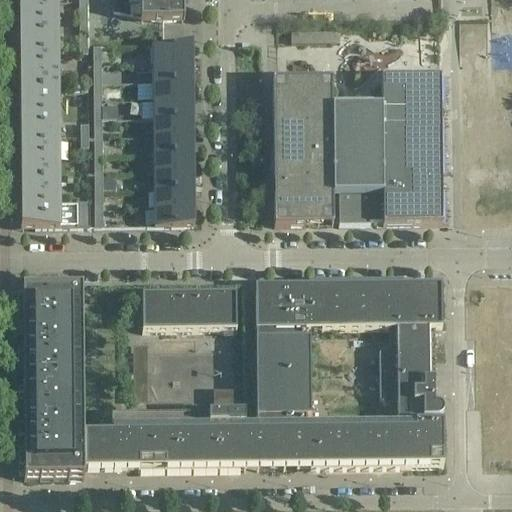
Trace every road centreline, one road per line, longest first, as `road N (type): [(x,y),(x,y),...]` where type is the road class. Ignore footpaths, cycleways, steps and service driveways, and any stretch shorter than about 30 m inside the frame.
road 1 (residential): [(0,509),(458,500)]
road 2 (residential): [(226,10),(226,261)]
road 3 (unclassified): [(458,500),(457,262)]
road 4 (residential): [(226,261),(457,262)]
road 5 (residential): [(0,264),(226,261)]
road 6 (residential): [(226,10),(432,10)]
